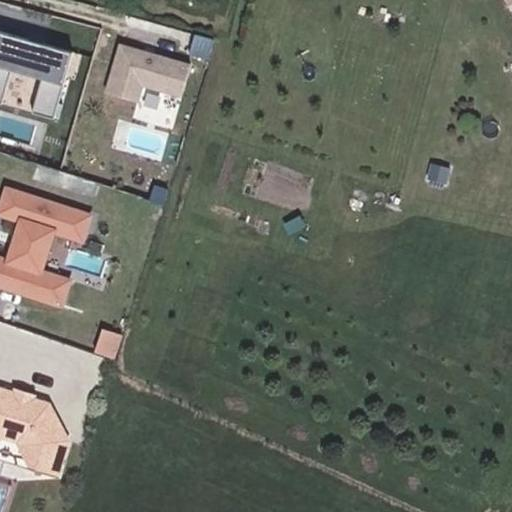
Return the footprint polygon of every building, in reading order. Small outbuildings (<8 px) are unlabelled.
[(0,0),(0,22),(15,27),(22,7),(0,0)] [(73,51),(0,31),(0,68),(64,86),(73,51)] [(191,63),(119,42),(105,92),(139,101),(143,86),(181,98),(191,63)] [(93,213),(5,186),(0,201),(0,219),(16,224),(5,259),(0,257),(0,290),(61,309),(70,277),(44,270),(55,236),(83,246),(93,213)] [(0,393),(0,441),(7,436),(22,442),(35,470),(65,478),(75,444),(55,404),(8,390),(0,393)]
